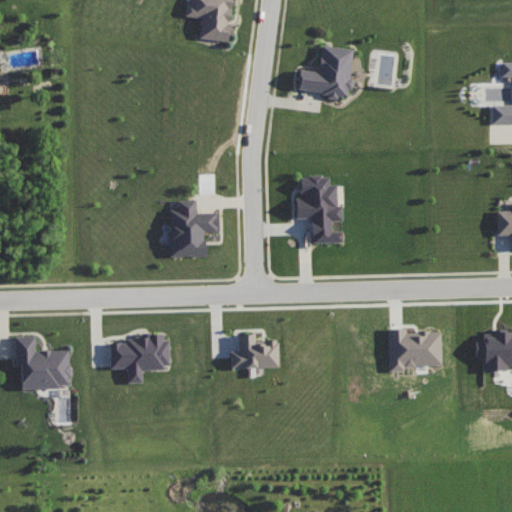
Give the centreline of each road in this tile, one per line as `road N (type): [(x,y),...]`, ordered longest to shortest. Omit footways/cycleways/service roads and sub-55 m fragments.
road 1 (residential): [(511,283),(0,297)]
road 2 (residential): [(256,291),(253,159),(272,0)]
